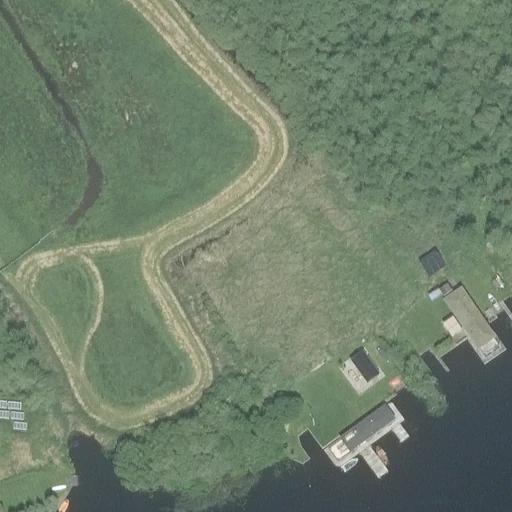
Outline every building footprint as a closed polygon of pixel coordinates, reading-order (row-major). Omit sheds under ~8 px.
[(420,265),(428,277),(443,266),(435,254),(420,265)] [(447,286),(439,292),(444,299),(452,293),(447,286)] [(464,288),(445,302),(479,351),(498,337),(464,288)] [(351,364),(366,385),(377,377),(362,356),(351,364)] [(396,421),(386,406),(326,449),(337,464),(396,421)]
